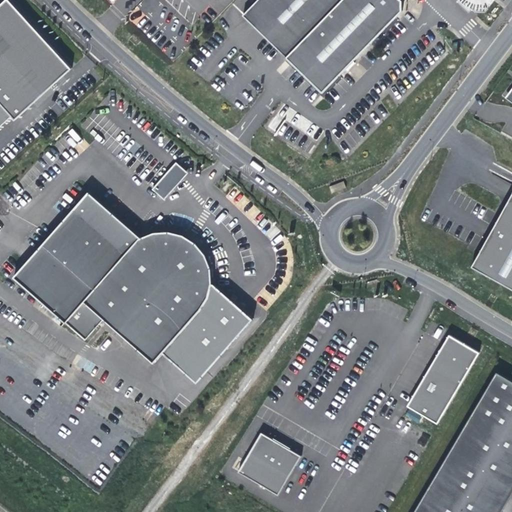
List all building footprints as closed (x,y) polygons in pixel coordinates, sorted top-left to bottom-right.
[(0,126),(12,116),(16,120),(72,68),(9,0),(5,0),(0,4),(0,126)] [(401,0),(257,0),(243,15),(322,92),(402,10),(402,0),(401,0)] [(151,189),(163,200),(188,173),(176,162),(151,189)] [(344,181),(329,186),(332,193),(346,187),(344,181)] [(213,283),(212,283),(211,268),(206,254),(196,242),(187,236),(180,233),(169,231),(154,232),(141,237),(89,191),(14,277),(85,340),(104,319),(154,363),(163,352),(197,382),(253,318),(213,283)] [(511,194),(481,250),(472,266),(511,288),(511,194)] [(439,423),(480,351),(449,334),(408,406),(439,423)] [(416,511),(501,511),(506,505),(511,494),(511,382),(497,374),(416,511)] [(278,495),(302,455),(262,432),(239,472),(278,495)]
